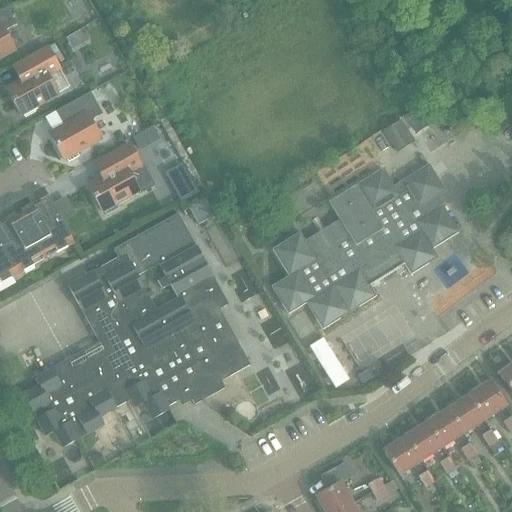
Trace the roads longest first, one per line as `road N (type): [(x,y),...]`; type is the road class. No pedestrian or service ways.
road 1 (residential): [(276,471),(360,424),(511,312)]
road 2 (residential): [(66,511),(101,493),(241,484),(276,471)]
